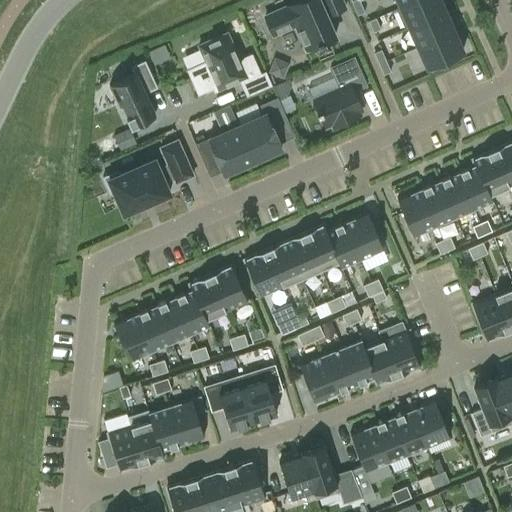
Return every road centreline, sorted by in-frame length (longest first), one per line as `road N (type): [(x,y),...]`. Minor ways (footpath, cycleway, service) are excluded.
road 1 (residential): [(511,78),(97,269),(68,497)]
road 2 (residential): [(68,497),(301,426),(511,346)]
road 3 (tertiary): [(72,0),(35,36),(0,109)]
